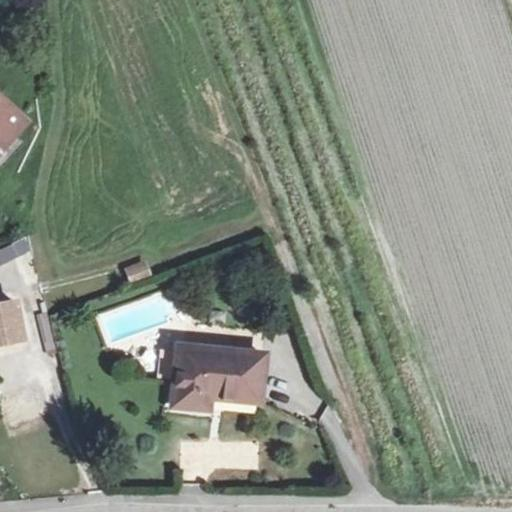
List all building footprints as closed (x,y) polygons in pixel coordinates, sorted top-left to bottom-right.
[(0,150),(25,122),(0,99),(0,150)] [(0,263),(28,253),(24,241),(0,250),(0,263)] [(147,275),(143,264),(129,268),(132,280),(147,275)] [(0,342),(22,338),(14,302),(0,305),(0,342)] [(264,355),(178,347),(174,403),(201,406),(202,393),(260,399),(264,355)]
